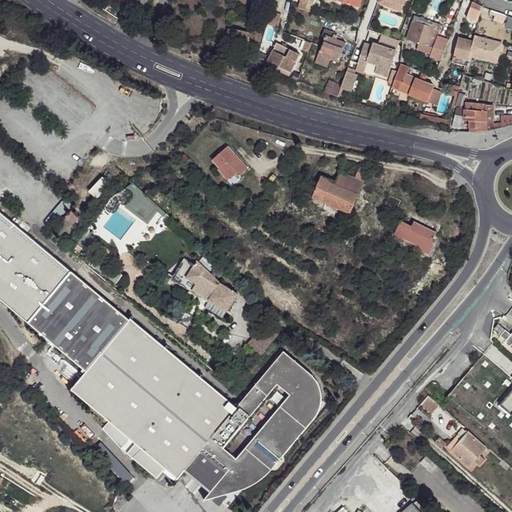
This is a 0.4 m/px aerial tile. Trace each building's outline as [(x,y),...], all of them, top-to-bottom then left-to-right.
[(149,0),(136,0),(134,12),(147,14),(149,0)] [(300,0),(298,8),(310,12),(313,0),(300,0)] [(405,0),(378,0),(378,3),(401,12),(405,0)] [(281,14),(274,12),(277,3),(273,2),(267,24),(277,29),(281,14)] [(482,6),(472,2),(466,18),(477,22),(482,6)] [(441,25),(414,16),(413,20),(439,30),(441,25)] [(439,30),(413,20),(406,38),(419,43),(433,48),(431,54),(430,58),(441,62),(449,41),(437,37),(439,30)] [(227,38),(246,43),(248,33),(229,29),(227,38)] [(339,62),(340,59),(346,43),(333,38),(335,33),(324,29),(322,36),(325,38),(318,54),(331,59),(339,62)] [(400,42),(382,35),(378,45),(396,51),(400,42)] [(502,43),(474,35),(472,41),(468,55),(497,63),(502,43)] [(206,37),(205,43),(216,46),(218,41),(206,37)] [(468,55),(472,41),(459,37),(452,62),(465,66),(468,55)] [(302,50),(308,52),(311,43),(305,41),(302,50)] [(258,55),(256,61),(265,66),(266,65),(289,75),(300,54),(277,43),(269,57),(259,53),(258,55)] [(378,45),(373,43),(372,46),(364,44),(358,63),(366,66),(367,62),(377,65),(375,72),(388,77),(396,51),(378,45)] [(431,54),(433,48),(419,43),(417,49),(431,54)] [(331,59),(318,54),(315,62),(328,67),(331,59)] [(366,66),(358,63),(355,70),(363,73),(366,66)] [(392,88),(428,102),(433,89),(434,85),(407,74),(410,68),(400,64),(398,72),(393,84),(392,88)] [(398,72),(393,70),(388,82),(393,84),(398,72)] [(354,74),(347,71),(342,84),(337,97),(343,98),(346,90),(352,92),(358,75),(354,74)] [(333,81),(329,80),(325,92),(329,93),(333,81)] [(342,84),(333,81),(329,93),(337,97),(342,84)] [(441,92),(433,89),(428,102),(436,106),(441,92)] [(486,131),(486,105),(466,103),(464,120),(470,120),(469,129),(481,131),(486,131)] [(456,114),(462,116),(464,108),(457,107),(456,114)] [(420,120),(445,126),(446,120),(421,114),(420,120)] [(459,128),(462,116),(456,114),(452,127),(459,128)] [(502,123),(493,124),(493,129),(511,124),(511,115),(502,117),(502,123)] [(228,146),(213,160),(220,168),(218,169),(228,179),(236,172),(240,176),(248,169),(228,146)] [(189,159),(184,154),(181,157),(186,162),(189,159)] [(315,189),(312,196),(350,213),(364,182),(363,182),(369,167),(361,164),(355,178),(341,171),(336,183),(321,176),(318,183),(306,177),(303,183),(315,189)] [(97,199),(111,184),(103,177),(89,191),(97,199)] [(126,188),(134,194),(135,192),(145,200),(151,205),(154,202),(133,183),(126,188)] [(127,202),(137,210),(145,200),(135,192),(134,194),(127,202)] [(384,207),(381,213),(392,219),(395,212),(384,207)] [(175,476),(178,479),(185,471),(190,465),(216,486),(212,490),(231,485),(244,481),(253,476),(259,471),(263,468),(267,463),(272,467),(277,462),(275,461),(279,457),(281,459),(307,427),(314,419),(318,412),(320,408),(321,405),(322,397),(321,390),(318,383),(316,379),(311,374),(284,351),(233,412),(226,406),(231,401),(131,318),(130,320),(0,211),(0,299),(87,371),(71,389),(143,449),(135,460),(166,486),(175,476)] [(72,211),(64,218),(70,225),(78,218),(72,211)] [(51,232),(57,238),(70,225),(64,218),(51,232)] [(401,221),(394,233),(416,244),(415,246),(430,254),(435,242),(433,240),(436,233),(414,222),(411,227),(401,221)] [(83,236),(77,244),(82,247),(88,239),(83,236)] [(209,300),(205,306),(223,318),(238,294),(221,283),(197,261),(195,264),(184,258),(172,277),(209,300)] [(188,306),(179,321),(188,327),(198,312),(188,306)] [(505,330),(498,324),(494,329),(501,334),(505,330)] [(258,333),(248,344),(260,355),(280,333),(271,326),(262,336),(258,333)] [(507,340),(505,342),(511,347),(511,334),(511,335),(505,330),(501,336),(507,340)] [(480,357),(446,397),(511,452),(511,377),(484,353),(480,357)] [(439,404),(429,395),(420,404),(431,413),(439,404)] [(489,451),(467,432),(462,438),(450,451),(469,467),(475,461),(479,466),(485,460),(480,455),(484,450),(487,453),(489,451)] [(447,448),(450,451),(462,438),(458,435),(447,448)] [(439,437),(435,442),(442,448),(446,444),(439,437)] [(125,479),(131,473),(111,452),(105,458),(125,479)] [(190,465),(185,471),(210,492),(204,500),(233,492),(247,487),(257,482),(264,477),(268,473),(273,468),(272,467),(267,463),(263,468),(259,471),(253,476),(244,481),(231,485),(212,490),(216,486),(190,465)]
